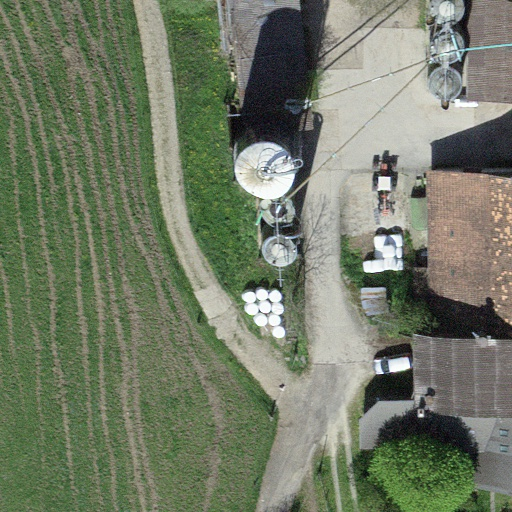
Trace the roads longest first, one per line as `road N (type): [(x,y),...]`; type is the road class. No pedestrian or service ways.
road 1 (track): [(144,0),(196,199),(221,270),(283,372),(299,454)]
road 2 (track): [(511,141),(381,141),(328,171),(318,209),(329,341),(299,454)]
road 3 (track): [(381,141),(392,0)]
